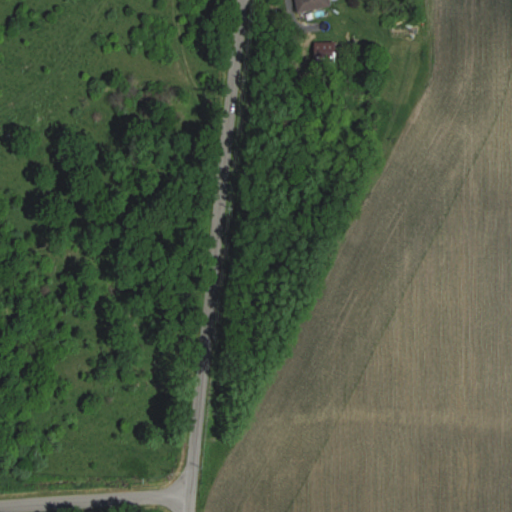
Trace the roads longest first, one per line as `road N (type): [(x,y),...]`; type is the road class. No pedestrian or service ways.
road 1 (residential): [(192,496),(244,0)]
road 2 (residential): [(0,507),(192,496)]
